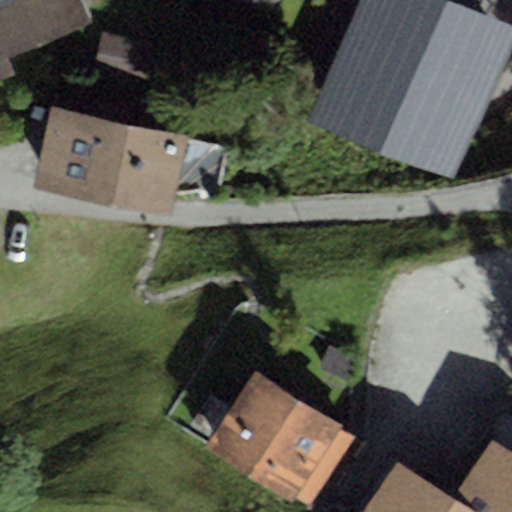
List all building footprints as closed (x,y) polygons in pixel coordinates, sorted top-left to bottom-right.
[(0,0),(0,78),(13,73),(7,57),(120,12),(115,0),(0,0)] [(203,0),(216,30),(284,0),(203,0)] [(511,42),(511,25),(452,0),(359,0),(306,122),(450,185),(511,42)] [(83,114),(50,107),(34,184),(171,212),(175,194),(219,190),(229,146),(188,138),(189,136),(132,124),(136,103),(88,93),(83,114)] [(208,395),(189,423),(210,436),(203,447),(289,502),(294,496),(308,505),(352,437),(338,429),(340,425),(252,370),(228,408),(208,395)] [(492,439),(455,496),(478,511),(511,511),(511,415),(501,408),(484,434),(492,439)] [(478,511),(455,496),(396,459),(361,511),(478,511)]
